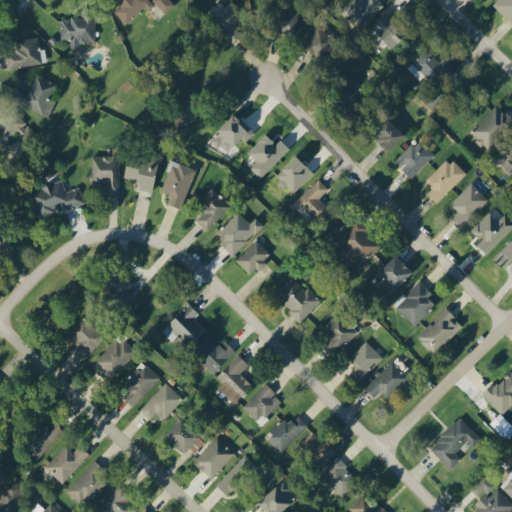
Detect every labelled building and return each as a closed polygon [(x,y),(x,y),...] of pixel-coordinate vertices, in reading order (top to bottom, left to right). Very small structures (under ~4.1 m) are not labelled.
[(151,2),(149,0),(123,0),(113,10),(126,24),(151,2)] [(152,0),(164,13),(174,4),(170,0),(152,0)] [(220,0),(208,10),(233,41),(242,34),(234,24),(239,19),(223,0),(220,0)] [(383,4),(378,0),(365,0),(364,2),(361,0),(350,0),(343,8),(360,26),(383,4)] [(511,0),(496,0),(493,4),(511,23),(511,0)] [(299,10),(282,6),(277,29),(295,33),(299,10)] [(94,42),(95,16),(61,15),(60,39),(70,40),(70,48),(79,48),(80,41),(94,42)] [(385,23),(379,18),(368,30),(389,50),(408,30),(392,16),(385,23)] [(320,59),(335,38),(318,25),(303,46),(320,59)] [(15,39),(16,52),(6,53),(8,68),(41,64),(38,37),(15,39)] [(425,73),(435,82),(451,66),(443,57),(440,61),(427,49),(408,69),(419,79),(425,73)] [(175,69),(181,100),(192,98),(186,67),(175,69)] [(366,92),(348,71),(334,83),(353,104),(366,92)] [(55,100),(50,98),(56,83),(36,74),(29,91),(17,86),(11,99),(48,115),(55,100)] [(469,132),(487,149),(511,122),(511,120),(496,104),(469,132)] [(25,144),(36,132),(27,124),(27,123),(11,109),(0,120),(0,136),(7,143),(14,134),(25,144)] [(211,137),(227,152),(241,137),(245,141),(253,133),(233,114),(211,137)] [(390,149),(405,134),(388,117),(372,132),(390,149)] [(280,139),(276,143),(265,133),(248,151),(257,159),(249,167),(261,178),(289,147),(280,139)] [(435,154),(419,138),(397,159),(404,167),(402,168),(411,177),(435,154)] [(509,174),(511,171),(511,145),(509,142),(493,157),(509,174)] [(120,155),(92,154),(92,182),(103,183),(103,191),(119,192),(120,155)] [(292,192),(314,172),(297,154),(275,175),(292,192)] [(125,178),(140,180),(139,189),(153,191),(158,160),(128,156),(125,178)] [(426,179),(433,186),(427,192),(438,202),(466,173),(448,156),(426,179)] [(160,191),(170,195),(167,202),(180,208),(196,169),(173,160),(160,191)] [(310,223),(328,206),(319,198),(329,189),(319,178),(292,204),(310,223)] [(80,186),(65,191),(62,180),(31,189),(39,215),(61,208),(61,210),(84,203),(80,186)] [(451,218),(461,228),(488,198),(471,182),(450,204),(458,211),(451,218)] [(195,220),(207,231),(231,205),(212,187),(200,200),(207,207),(195,220)] [(263,224),(256,217),(250,223),(238,211),(217,231),(225,239),(221,243),(232,254),(263,224)] [(363,264),(383,243),(356,218),(336,239),(363,264)] [(0,250),(12,247),(8,236),(0,238),(0,250)] [(236,260),(250,273),(256,267),(258,269),(272,254),(256,239),(236,260)] [(504,270),(511,262),(511,240),(493,257),(504,270)] [(378,271),(395,289),(413,272),(397,254),(378,271)] [(293,275),(274,295),(301,320),(320,301),(293,275)] [(403,300),(396,308),(415,325),(438,300),(417,281),(401,298),(403,300)] [(161,331),(172,341),(180,332),(192,343),(205,329),(194,318),(199,313),(188,302),(161,331)] [(462,324),(446,308),(416,336),(433,353),(462,324)] [(324,325),(331,333),(325,338),(335,351),(357,332),(340,312),(324,325)] [(84,360),(106,336),(82,315),(67,332),(79,342),(72,350),(84,360)] [(214,372),(235,350),(226,341),(220,346),(208,334),(192,350),(214,372)] [(119,336),(96,360),(103,367),(99,372),(108,380),(136,352),(119,336)] [(363,377),(383,358),(367,340),(346,359),(363,377)] [(223,382),(218,387),(235,402),(251,384),(240,373),(248,363),(238,354),(217,377),(223,382)] [(364,386),(374,397),(381,391),(386,397),(409,377),(401,369),(405,365),(397,356),(364,386)] [(123,397),(133,406),(160,377),(144,362),(123,384),(130,390),(123,397)] [(511,370),(496,385),(494,382),(482,393),(501,414),(511,403),(511,370)] [(150,419),(156,412),(163,419),(183,398),(166,382),(140,409),(150,419)] [(282,400),(265,383),(243,407),(256,419),(261,414),(265,418),(282,400)] [(288,423),(284,418),(265,436),(279,452),(308,425),(298,414),(288,423)] [(429,448),(450,468),(461,458),(455,452),(467,440),(473,446),(481,437),(460,416),(429,448)] [(184,453),(200,436),(180,418),(165,435),(184,453)] [(41,424),(23,441),(38,457),(65,432),(54,421),(46,429),(41,424)] [(336,452),(313,429),(299,444),(322,466),(336,452)] [(193,460),(210,478),(235,453),(218,436),(193,460)] [(73,452),(65,445),(45,467),(62,483),(89,454),(79,445),(73,452)] [(216,483),(228,496),(259,468),(246,455),(216,483)] [(320,473),(342,495),(358,479),(336,457),(320,473)] [(110,476),(94,461),(66,491),(82,506),(110,476)] [(511,471),(498,484),(511,498),(511,471)] [(493,485),(485,476),(471,489),(480,498),(493,485)] [(258,502),(266,511),(267,511),(268,511),(269,511),(280,511),(297,497),(281,480),(258,502)] [(127,501),(133,495),(121,482),(101,502),(110,511),(135,511),(137,511),(127,501)] [(477,511),(508,511),(511,509),(511,504),(497,488),(487,498),(484,494),(472,506),(477,511)] [(61,511),(51,503),(44,511),(61,511)]
